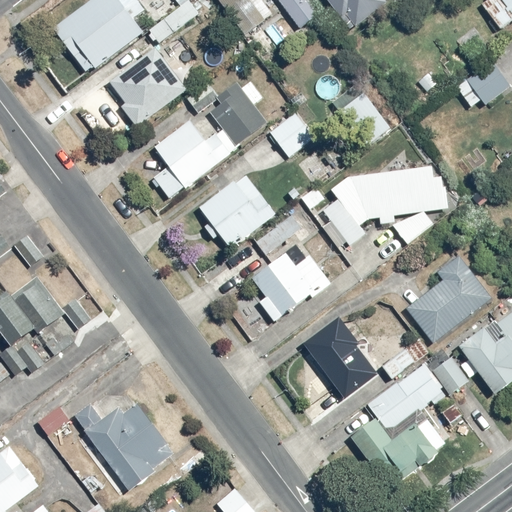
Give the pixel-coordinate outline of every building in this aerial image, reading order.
[(143,10),(135,0),(92,0),(55,28),(88,73),(145,32),(134,17),(143,10)] [(174,0),(182,11),(165,22),(172,34),(214,7),(209,0),(174,0)] [(240,0),(220,0),(227,10),(240,0)] [(275,17),(263,0),(251,0),(231,13),(245,36),(275,17)] [(319,14),(309,0),(277,0),(299,29),(319,14)] [(312,0),(314,1),(315,0),(328,0),(351,30),(388,3),(386,0),(312,0)] [(511,0),(487,0),(482,4),(501,31),(511,23),(511,0)] [(491,50),(473,27),(456,41),(473,63),(491,50)] [(187,89),(154,47),(110,81),(128,103),(124,106),(140,126),(187,89)] [(511,86),(494,62),(457,87),(472,108),(481,102),(483,106),(511,86)] [(208,83),(187,99),(199,115),(220,99),(208,83)] [(170,200),(235,150),(268,126),(240,88),(207,113),(220,131),(207,141),(191,119),(155,147),(170,167),(154,179),(170,200)] [(368,92),(352,104),(344,92),(332,101),(366,146),(393,126),(368,92)] [(315,137),(296,113),(270,133),(289,157),(315,137)] [(432,166),(350,175),(332,188),(338,197),(314,213),(337,248),(347,242),(350,245),(367,234),(359,224),(368,217),(382,216),(383,226),(394,225),(393,214),(447,208),(443,175),(433,176),(432,166)] [(276,214),(246,174),(202,208),(232,247),(276,214)] [(0,204),(10,197),(0,182),(0,204)] [(325,199),(316,186),(300,197),(309,211),(325,199)] [(423,211),(393,227),(403,245),(433,229),(423,211)] [(301,232),(291,217),(256,242),(266,256),(301,232)] [(0,422),(1,422),(0,420),(0,381),(13,372),(20,381),(47,361),(42,354),(61,341),(51,326),(68,313),(33,266),(46,257),(27,231),(10,244),(0,229),(0,422)] [(297,265),(288,252),(253,275),(267,296),(261,300),(274,320),(331,282),(312,254),(297,265)] [(491,298),(459,257),(436,275),(441,281),(407,308),(434,343),(491,298)] [(511,309),(460,347),(494,394),(511,381),(511,309)] [(319,396),(336,383),(345,396),(379,371),(340,319),(307,344),(314,354),(297,366),(319,396)] [(381,367),(390,380),(429,352),(420,339),(381,367)] [(425,362),(446,392),(449,396),(470,381),(446,347),(425,362)] [(425,362),(369,401),(378,414),(368,421),(363,413),(346,425),(388,485),(419,463),(423,469),(451,449),(423,408),(446,392),(425,362)] [(91,403),(76,415),(88,430),(85,432),(131,491),(157,471),(155,468),(177,451),(134,394),(103,418),(91,403)] [(72,419),(61,404),(37,422),(49,437),(72,419)] [(0,511),(51,511),(45,504),(34,511),(18,511),(18,510),(15,511),(7,511),(6,510),(39,485),(5,440),(0,443),(0,511)] [(217,503),(223,511),(255,511),(236,488),(217,503)] [(105,511),(100,503),(86,511),(105,511)]
